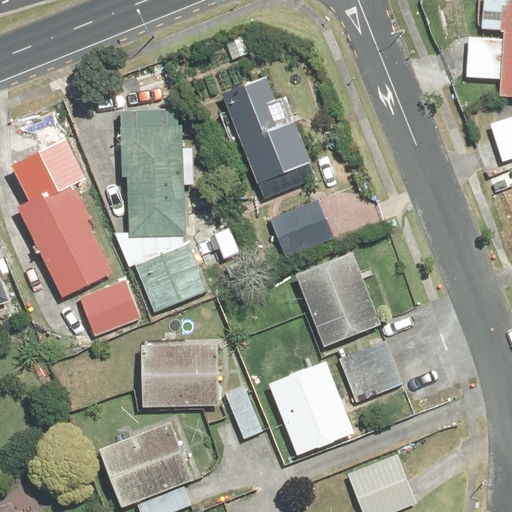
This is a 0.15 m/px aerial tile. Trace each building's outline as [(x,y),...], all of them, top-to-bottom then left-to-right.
[(511,0),(504,0),(498,98),(511,98),(511,0)] [(265,78),(220,96),(256,185),(310,164),(293,122),(274,129),(264,105),(274,102),(265,78)] [(181,127),(118,129),(119,179),(124,178),(126,238),(184,236),(181,127)] [(70,181),(15,208),(60,298),(111,273),(85,222),(90,220),(70,181)] [(332,240),(319,201),(270,217),(284,257),(332,240)] [(226,230),(195,251),(210,273),(241,252),(226,230)] [(191,246),(137,266),(154,312),(208,293),(191,246)] [(350,254),(293,276),(321,347),(378,324),(350,254)] [(94,338),(139,321),(124,279),(79,295),(94,338)] [(384,342),(337,360),(355,404),(401,386),(384,342)] [(217,344),(138,346),(140,408),(219,406),(217,344)] [(323,362),(266,384),(295,456),(352,433),(323,362)] [(242,386),(223,395),(245,440),(263,431),(242,386)] [(171,422),(96,451),(119,509),(194,480),(171,422)] [(399,511),(415,506),(395,454),(343,474),(358,511),(399,511)]
